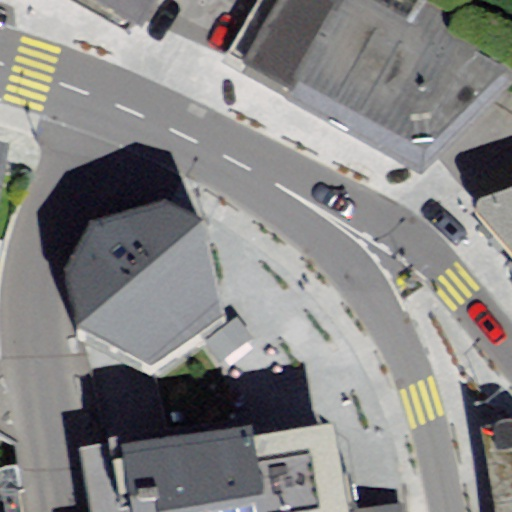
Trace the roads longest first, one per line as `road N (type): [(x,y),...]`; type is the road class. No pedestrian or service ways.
road 1 (secondary): [(240,161),(257,193),(375,299),(398,336),(438,440),(449,511)]
road 2 (secondary): [(511,347),(431,252),(281,164),(240,161)]
road 3 (secondary): [(0,64),(240,161)]
